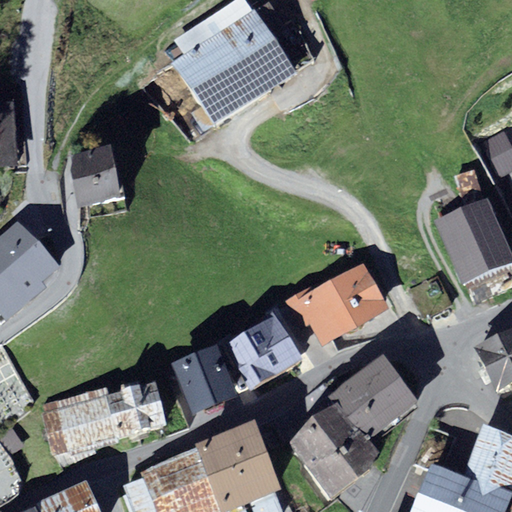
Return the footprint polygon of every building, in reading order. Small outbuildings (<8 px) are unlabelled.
[(184,56),(170,65),(210,128),(294,74),(246,0),(241,0),(175,42),(184,56)] [(0,165),(17,164),(13,105),(0,106),(0,165)] [(110,156),(68,161),(75,209),(116,204),(110,156)] [(511,261),(488,201),(436,222),(463,289),(511,269),(511,261)] [(60,274),(22,225),(0,242),(0,318),(1,320),(60,274)] [(363,267),(290,305),(302,328),(314,321),(328,348),(389,317),(363,267)] [(273,327),(233,348),(255,389),(294,368),(273,327)] [(511,332),(474,352),(498,398),(511,390),(511,332)] [(211,350),(176,362),(190,402),(225,389),(211,350)] [(414,407),(380,361),(332,396),(340,407),(366,442),(414,407)] [(157,386),(111,400),(123,443),(170,429),(157,386)] [(111,400),(108,391),(44,409),(59,461),(123,443),(111,400)] [(366,442),(340,407),(290,444),(331,499),(381,462),(366,442)] [(253,431),(194,453),(215,509),(216,511),(232,511),(278,495),(253,431)] [(431,469),(411,511),(501,511),(511,489),(511,444),(484,432),(461,482),(431,469)] [(207,511),(215,509),(194,453),(141,474),(155,511),(207,511)] [(96,511),(88,490),(32,511),(96,511)]
